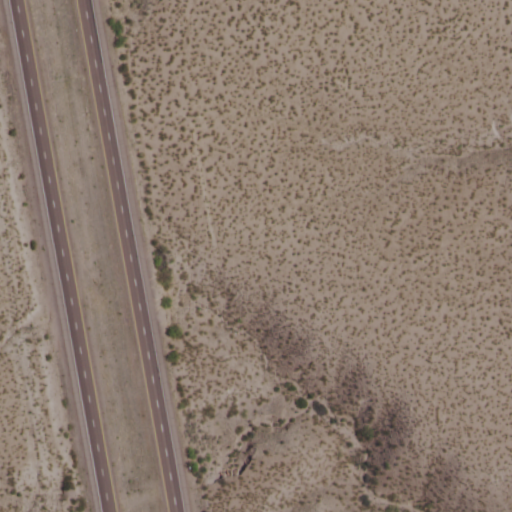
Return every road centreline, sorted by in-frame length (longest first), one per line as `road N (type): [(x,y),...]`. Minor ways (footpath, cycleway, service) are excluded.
road 1 (motorway): [(12,0),(104,511)]
road 2 (motorway): [(172,511),(80,0)]
